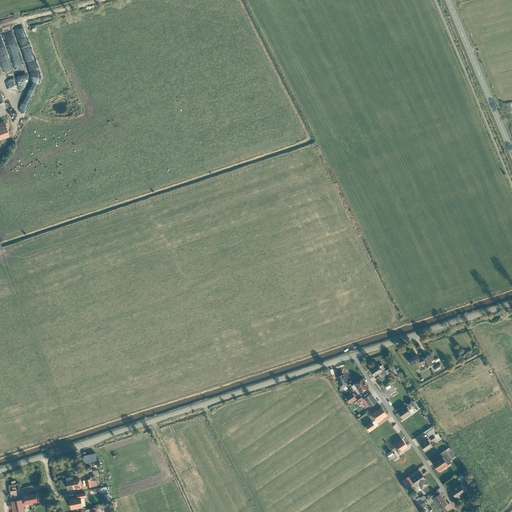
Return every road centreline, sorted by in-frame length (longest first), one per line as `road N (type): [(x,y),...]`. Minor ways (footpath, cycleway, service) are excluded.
road 1 (tertiary): [(352,355),(45,455)]
road 2 (residential): [(352,355),(462,511)]
road 3 (tertiary): [(511,303),(352,355)]
road 4 (tertiary): [(511,150),(448,0)]
